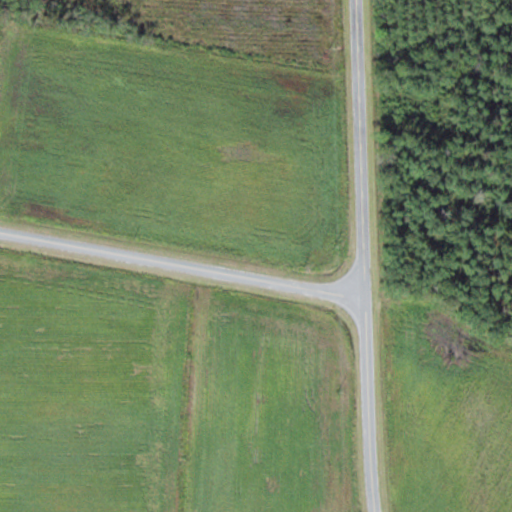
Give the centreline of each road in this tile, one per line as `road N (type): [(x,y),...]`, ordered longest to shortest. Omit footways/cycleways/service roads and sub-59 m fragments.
road 1 (residential): [(383,511),(366,300),(359,0)]
road 2 (residential): [(366,300),(0,231)]
